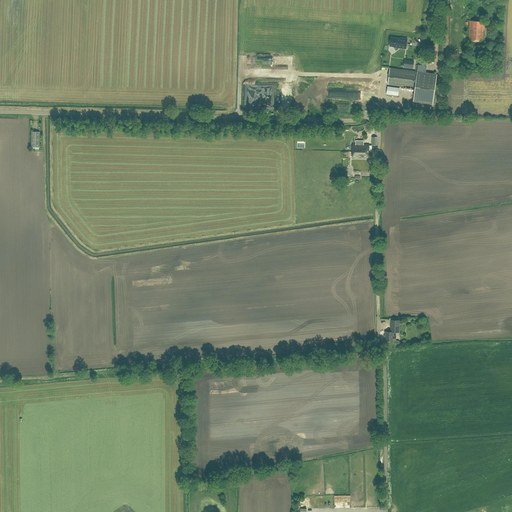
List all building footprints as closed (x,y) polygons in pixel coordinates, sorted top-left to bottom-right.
[(485,21),(470,21),(469,41),(484,41),(485,21)] [(404,49),(405,40),(397,39),(388,38),(387,47),(391,47),(391,48),(404,49)] [(390,68),(387,84),(415,88),(413,101),(433,104),(437,74),(390,68)] [(39,132),(31,131),(31,147),(39,147),(39,132)] [(369,144),(352,144),(352,158),(369,159),(369,150),(372,150),(372,146),(369,146),(369,144)] [(399,320),(391,320),(391,332),(385,331),(385,335),(386,335),(386,341),(393,341),(393,340),(396,340),(396,336),(393,336),(393,332),(399,332),(399,320)]
